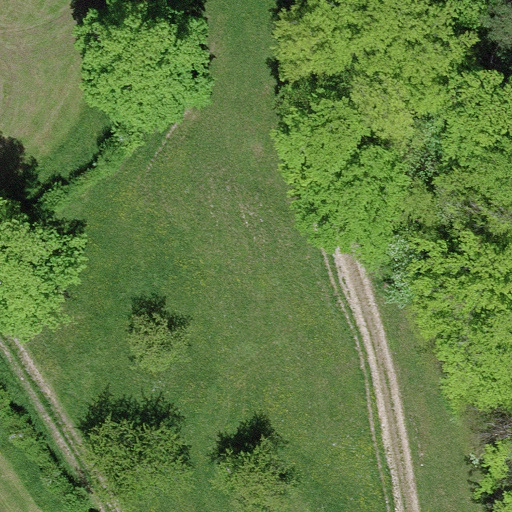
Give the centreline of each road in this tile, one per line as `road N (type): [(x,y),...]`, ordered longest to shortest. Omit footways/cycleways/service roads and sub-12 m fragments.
road 1 (track): [(409,511),(375,321),(326,204),(317,45),(334,0)]
road 2 (track): [(99,511),(0,326)]
